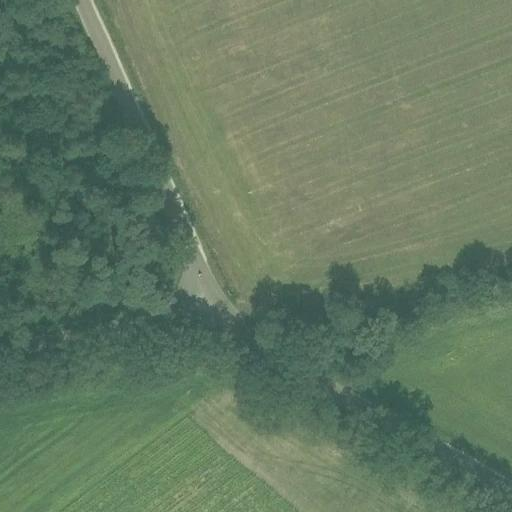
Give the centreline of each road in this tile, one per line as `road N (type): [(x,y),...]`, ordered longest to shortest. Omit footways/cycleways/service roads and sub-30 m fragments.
road 1 (unclassified): [(511,493),(238,334),(212,289)]
road 2 (unclassified): [(212,289),(81,0)]
road 3 (unclassified): [(0,350),(133,324),(212,289)]
